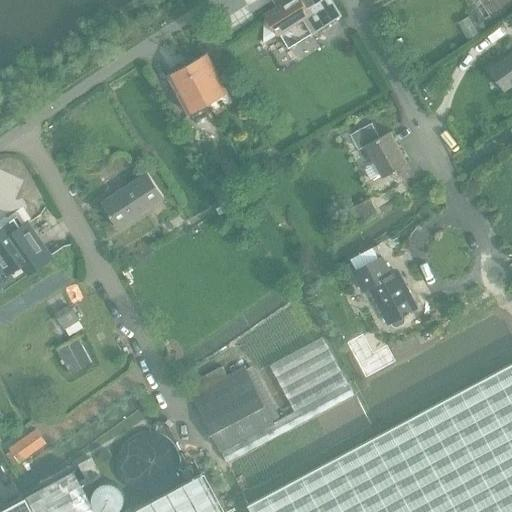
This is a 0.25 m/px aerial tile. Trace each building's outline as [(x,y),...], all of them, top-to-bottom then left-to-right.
[(278,7),(265,14),(277,33),(278,33),(287,48),(312,33),(313,34),(342,16),(332,0),(321,0),(308,8),(302,0),(288,0),(284,3),(282,0),(276,0),(274,1),(278,7)] [(511,53),(490,69),(495,75),(495,81),(499,88),(503,87),(506,91),(511,86),(511,53)] [(207,54),(189,64),(210,102),(228,92),(207,54)] [(213,108),(210,102),(189,64),(169,75),(193,119),(213,108)] [(195,144),(197,130),(184,122),(181,124),(192,145),(195,144)] [(372,122),(352,133),(359,149),(366,145),(375,161),(367,165),(366,170),(370,178),(375,180),(382,176),(383,177),(408,163),(390,131),(379,136),(372,122)] [(234,164),(222,171),(230,184),(242,177),(234,164)] [(118,228),(164,198),(148,173),(101,203),(118,228)] [(221,175),(211,181),(220,197),(231,191),(221,175)] [(370,198),(348,211),(355,224),(377,212),(370,198)] [(0,262),(6,272),(22,261),(28,271),(51,256),(28,223),(18,230),(13,223),(4,229),(2,227),(0,228),(0,229),(1,231),(0,231),(0,262)] [(374,248),(352,259),(357,269),(354,271),(363,289),(369,286),(388,323),(390,321),(392,325),(396,326),(404,323),(405,319),(403,315),(405,314),(405,315),(410,313),(410,312),(417,308),(409,291),(408,291),(397,271),(391,274),(382,256),(379,258),(374,248)] [(72,306),(56,315),(64,329),(80,320),(72,306)] [(350,343),(366,374),(394,359),(387,346),(374,353),(364,335),(350,343)] [(323,336),(270,366),(295,411),(223,452),(228,462),(356,394),(323,336)] [(79,337),(58,349),(71,374),(93,362),(79,337)] [(511,511),(511,363),(249,504),(252,511),(511,511)] [(191,395),(221,451),(274,422),(245,366),(228,375),(223,366),(190,383),(195,393),(191,395)] [(46,443),(36,428),(9,447),(19,462),(46,443)] [(89,484),(102,477),(91,458),(79,464),(89,484)] [(220,511),(201,477),(134,511),(97,511),(76,470),(0,509),(0,511),(220,511)] [(114,511),(117,511),(120,509),(122,506),(124,503),(124,500),(125,497),(124,494),(124,491),(122,488),(120,486),(117,483),(113,482),(110,481),(106,481),(103,482),(101,483),(98,485),(96,487),(94,490),(93,494),(93,497),(93,501),(94,504),(96,507),(98,510),(101,511),(102,511),(114,511)]
